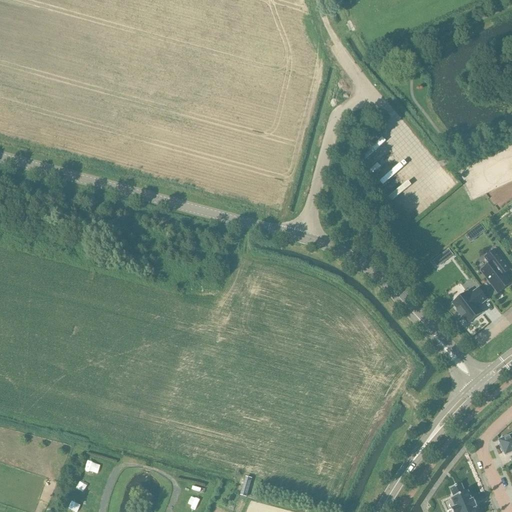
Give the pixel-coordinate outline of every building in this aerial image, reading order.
[(480,225),(475,229),(481,236),(486,232),(480,225)] [(448,249),(443,254),(448,260),(453,256),(448,249)] [(489,265),(481,272),(498,294),(511,283),(505,274),(504,274),(505,272),(504,271),(508,268),(510,270),(495,250),(490,254),(484,259),(489,265)] [(467,292),(453,303),(459,311),(457,312),(461,318),(463,316),(468,323),(482,313),(477,307),(486,300),(478,289),(469,296),(467,292)] [(511,436),(500,442),(501,445),(500,446),(503,452),(504,452),(506,455),(511,451),(511,436)] [(477,508),(474,500),(471,501),(468,492),(465,493),(461,484),(450,489),(454,498),(451,499),(455,508),(451,510),(452,511),(476,511),(475,509),(477,508)]
